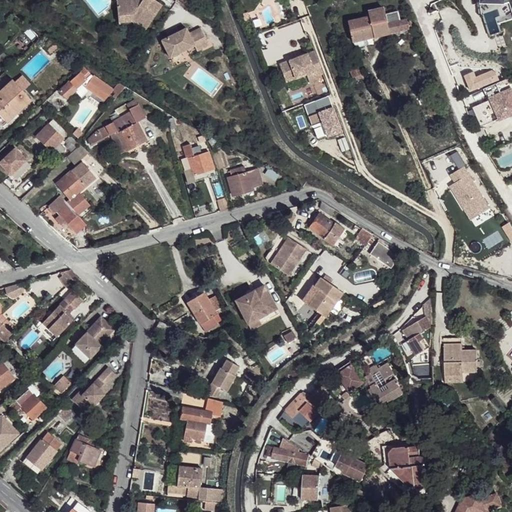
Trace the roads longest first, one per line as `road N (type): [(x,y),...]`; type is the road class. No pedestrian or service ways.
road 1 (residential): [(437,265),(313,190),(78,259)]
road 2 (residential): [(250,511),(253,458),(279,407),(393,325),(423,290)]
road 3 (residential): [(114,511),(144,337),(137,316),(78,259)]
road 4 (residential): [(511,203),(469,134),(417,0)]
